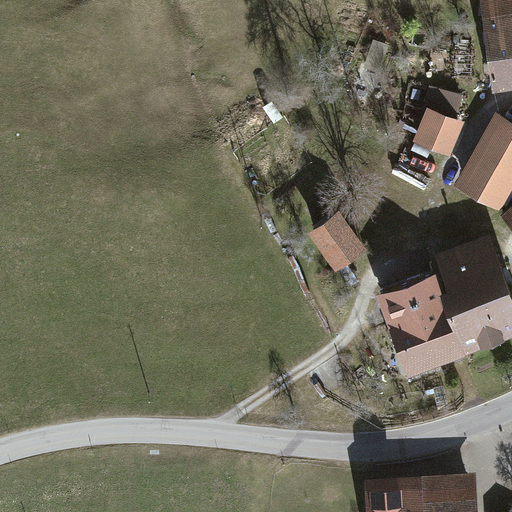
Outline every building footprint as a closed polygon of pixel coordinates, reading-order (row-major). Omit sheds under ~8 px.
[(511,0),(481,0),(493,89),(511,86),(511,0)] [(381,93),(392,37),(371,33),(360,89),(381,93)] [(464,121),(457,119),(464,93),(429,85),(423,111),(426,112),(414,141),(449,156),(464,121)] [(511,186),(511,119),(497,111),(456,182),(500,207),(511,186)] [(306,228),(337,274),(372,251),(342,205),(306,228)] [(511,206),(503,214),(511,224),(511,206)] [(436,270),(466,354),(511,338),(511,289),(509,281),(492,234),(431,255),(436,270)] [(376,291),(406,375),(433,366),(466,354),(436,270),(376,291)] [(394,475),(365,477),(367,511),(480,511),(478,471),(394,475)]
